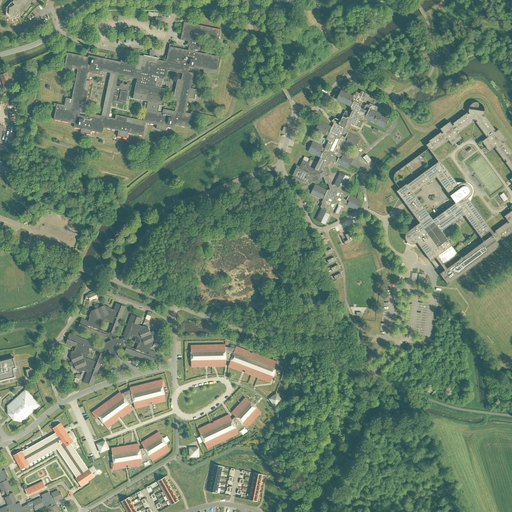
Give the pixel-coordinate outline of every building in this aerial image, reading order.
[(12,0),(7,7),(6,15),(11,20),(16,18),(18,18),(34,0),(12,0)] [(199,113),(191,112),(191,114),(186,113),(189,98),(195,99),(197,89),(191,88),(194,73),(188,72),(189,67),(204,70),(203,74),(211,75),(212,71),(218,73),(218,72),(219,67),(221,57),(195,52),(195,50),(199,50),(201,37),(218,40),(220,29),(184,22),(184,23),(183,24),(180,39),(188,41),(187,45),(189,45),(188,50),(169,46),(168,56),(166,56),(165,59),(167,59),(166,62),(159,60),(159,58),(154,57),(156,52),(151,51),(150,51),(150,56),(144,55),(144,56),(138,55),(137,60),(136,63),(121,60),(121,62),(89,55),(88,57),(67,53),(64,69),(72,70),(73,68),(78,69),(72,99),(66,98),(64,105),(57,104),(54,119),(75,124),(74,128),(81,129),(81,133),(91,135),(91,131),(103,133),(104,128),(119,131),(117,136),(127,138),(128,133),(143,136),(146,123),(157,125),(156,129),(166,131),(167,127),(175,129),(175,125),(196,129),(199,113)] [(3,82),(5,88),(11,86),(7,73),(2,75),(4,82),(3,82)] [(328,166),(330,160),(348,169),(350,166),(351,164),(352,161),(347,159),(348,157),(343,155),(342,156),(340,155),(342,151),(340,149),(339,148),(341,145),(342,145),(344,141),(346,142),(345,143),(351,146),(351,145),(356,147),(360,138),(347,132),(350,125),(351,125),(350,125),(351,123),(353,124),(352,124),(355,126),(356,126),(359,121),(361,120),(362,118),(364,119),(365,118),(384,128),(389,118),(379,113),(380,111),(379,111),(379,113),(376,111),(378,107),(370,103),(369,105),(367,104),(365,105),(363,109),(361,108),(361,106),(365,98),(364,97),(366,93),(361,90),(360,93),(356,91),(355,94),(354,94),(353,95),(340,89),(336,99),(350,107),(350,108),(351,110),(352,110),(349,117),(347,116),(346,118),(344,117),(342,116),(340,120),(335,118),(331,121),(333,123),(332,127),(319,121),(314,131),(325,135),(325,134),(328,135),(326,139),(328,141),(326,145),(324,148),(322,147),(323,147),(312,141),(307,151),(320,157),(315,166),(314,169),(314,167),(312,169),(309,165),(309,163),(303,160),(299,166),(300,167),(299,169),(297,167),(292,176),(309,184),(311,180),(313,181),(318,179),(319,178),(320,179),(325,177),(326,180),(324,180),(325,184),(328,184),(329,189),(329,190),(327,190),(315,184),(310,194),(320,199),(321,198),(323,199),(322,201),(321,203),(322,203),(320,207),(321,208),(315,220),(325,225),(330,215),(329,214),(330,212),(334,214),(334,213),(339,215),(343,207),(345,204),(347,205),(346,206),(357,211),(361,201),(359,200),(349,195),(350,194),(346,192),(346,191),(343,189),(343,187),(344,187),(349,177),(339,172),(334,185),(332,185),(332,184),(331,184),(329,176),(329,175),(328,175),(326,167),(328,166)] [(414,244),(415,243),(416,243),(417,242),(430,261),(435,258),(445,270),(440,274),(448,285),(500,246),(497,241),(500,239),(501,240),(511,232),(511,155),(502,142),(505,139),(498,129),(495,132),(482,115),(483,115),(484,111),(484,110),(484,108),(483,107),(483,105),(482,104),(481,103),(479,103),(478,102),(477,102),(475,102),(474,103),(472,103),(471,104),(470,105),(469,106),(469,108),(469,109),(468,112),(469,113),(468,114),(467,113),(452,124),(453,125),(452,126),(450,122),(440,129),(443,133),(441,134),(440,133),(429,142),(426,145),(428,149),(438,162),(406,185),(406,184),(400,189),(396,191),(400,196),(419,223),(408,231),(408,232),(407,232),(406,234),(405,235),(405,236),(405,238),(405,239),(406,240),(406,241),(407,242),(408,243),(409,244),(410,244),(412,244),(413,244),(414,244)] [(0,152),(10,155),(12,149),(0,145),(0,152)] [(363,158),(368,164),(372,161),(367,155),(363,158)] [(3,161),(0,168),(14,173),(16,166),(3,161)] [(344,242),(345,245),(353,241),(349,233),(345,235),(348,240),(344,242)] [(113,334),(115,335),(125,307),(121,305),(121,307),(120,306),(120,305),(116,303),(113,311),(109,309),(110,307),(104,305),(100,307),(98,304),(96,305),(94,306),(96,309),(91,311),(89,316),(91,317),(89,322),(81,319),(80,323),(81,323),(81,325),(79,324),(78,328),(105,338),(106,337),(110,338),(110,340),(103,344),(102,348),(100,348),(101,346),(69,334),(68,338),(69,338),(69,340),(67,339),(66,343),(77,347),(75,352),(72,351),(70,357),(72,362),(69,364),(71,367),(74,365),(76,370),(82,372),(83,370),(88,371),(83,382),(87,384),(88,382),(89,383),(89,384),(92,386),(104,355),(103,354),(104,351),(108,349),(111,356),(111,357),(112,357),(113,357),(116,356),(117,358),(116,355),(117,354),(117,353),(116,352),(116,351),(122,348),(122,347),(126,348),(125,352),(153,362),(154,358),(153,358),(153,356),(155,357),(156,353),(148,350),(150,346),(152,346),(154,341),(152,336),(155,335),(154,331),(150,332),(148,328),(143,326),(142,328),(138,326),(140,318),(137,317),(136,318),(135,318),(135,316),(131,315),(123,336),(125,337),(124,339),(123,338),(119,339),(118,337),(113,339),(112,337),(113,334)] [(191,345),(191,353),(192,353),(192,360),(191,360),(191,367),(192,367),(192,366),(195,366),(195,367),(199,367),(199,366),(201,366),(202,367),(205,367),(205,366),(208,366),(208,367),(212,367),(212,366),(215,366),(219,366),(219,365),(222,365),(222,366),(226,366),(225,360),(230,361),(228,367),(232,368),(232,367),(235,368),(234,369),(238,370),(241,371),(241,372),(243,367),(246,369),(245,373),(248,374),(249,373),(251,374),(251,375),(255,377),(255,376),(258,377),(257,378),(261,379),(261,378),(264,379),(264,380),(267,381),(268,381),(270,382),(271,383),(273,376),(273,375),(275,369),(278,362),(277,363),(275,362),(275,361),(271,360),(271,361),(268,360),(269,359),(265,357),(265,358),(262,357),(262,356),(259,355),(258,356),(255,355),(256,354),(252,353),(249,352),(249,351),(248,351),(248,352),(245,351),(246,350),(242,349),(242,350),(239,349),(239,348),(236,346),(235,348),(225,347),(225,345),(221,345),(221,346),(219,346),(218,345),(215,345),(215,346),(212,346),(212,345),(208,345),(208,346),(205,346),(205,345),(201,345),(201,346),(198,346),(198,345),(194,345),(194,346),(191,346),(191,345)] [(14,357),(0,360),(0,381),(16,377),(14,372),(17,372),(16,368),(14,357)] [(93,412),(92,412),(96,419),(99,416),(103,422),(107,428),(107,427),(109,425),(110,426),(113,424),(112,423),(115,421),(115,422),(118,420),(116,416),(118,415),(121,418),(121,417),(124,415),(124,416),(127,414),(127,413),(129,411),(130,412),(133,410),(129,405),(134,403),(135,409),(139,408),(138,407),(141,406),(141,407),(145,406),(145,405),(148,404),(148,405),(149,405),(148,401),(151,400),(152,404),(156,403),(155,403),(158,402),(159,403),(162,402),(162,401),(165,400),(165,401),(166,401),(164,394),(163,394),(162,387),(165,387),(163,379),(163,380),(160,381),(160,380),(156,381),(156,382),(153,383),(153,382),(149,383),(150,384),(147,384),(147,383),(143,384),(143,385),(140,386),(140,385),(136,386),(136,387),(134,388),(133,387),(130,388),(130,390),(121,394),(120,392),(117,394),(117,395),(115,397),(115,396),(111,398),(112,399),(110,401),(109,400),(106,402),(106,403),(104,405),(104,404),(100,406),(101,407),(99,409),(98,408),(95,410),(95,411),(93,413),(93,412)] [(8,414),(10,416),(11,415),(12,417),(12,418),(14,420),(21,421),(20,420),(22,418),(23,419),(37,407),(36,406),(38,404),(27,392),(24,394),(23,392),(10,404),(11,406),(9,408),(8,406),(7,406),(8,414)] [(281,401),(276,394),(270,399),(271,398),(276,404),(274,405),(275,406),(281,401)] [(198,429),(201,436),(202,436),(204,442),(207,449),(208,448),(207,448),(210,446),(210,447),(214,445),(213,445),(216,443),(216,444),(220,443),(219,442),(222,441),(223,441),(226,440),(226,439),(228,438),(229,438),(232,437),(232,436),(234,435),(235,436),(238,434),(237,432),(245,426),(247,428),(249,425),(249,424),(251,422),(251,423),(254,420),(253,419),(255,417),(256,418),(259,415),(258,414),(260,412),(261,413),(261,412),(256,407),(255,408),(250,403),(251,403),(245,398),(246,399),(244,401),(243,400),(240,403),(241,404),(239,406),(238,405),(236,408),(236,409),(234,411),(234,410),(231,413),(235,417),(231,420),(229,414),(226,416),(226,417),(223,418),(223,417),(219,419),(220,420),(217,421),(217,420),(213,422),(214,423),(211,424),(211,423),(207,425),(208,426),(205,427),(204,426),(201,428),(199,430),(198,429)] [(70,443),(73,441),(61,424),(53,429),(55,433),(13,456),(21,469),(57,449),(82,486),(94,477),(70,443)] [(112,448),(111,448),(112,456),(113,456),(114,462),(111,463),(112,470),(113,470),(113,469),(116,469),(120,469),(119,468),(122,467),(122,468),(126,468),(125,463),(127,463),(128,467),(129,467),(129,466),(131,466),(132,467),(135,466),(135,465),(138,465),(138,466),(142,465),(142,463),(151,459),(152,461),(155,459),(157,457),(158,458),(161,456),(161,455),(163,453),(164,454),(167,452),(166,451),(169,450),(169,451),(170,450),(166,444),(165,444),(162,439),(163,438),(159,432),(158,432),(159,433),(156,435),(156,434),(152,436),(153,437),(150,438),(150,437),(147,439),(147,440),(145,442),(144,441),(141,443),(144,448),(139,449),(138,444),(135,444),(135,445),(132,446),(132,445),(128,445),(128,446),(125,447),(125,446),(121,447),(119,448),(118,447),(115,448),(115,449),(112,449),(112,448)] [(100,451),(100,452),(108,449),(105,441),(97,444),(98,445),(99,444),(102,451),(100,451)] [(190,456),(198,456),(198,448),(190,448),(190,449),(191,449),(192,456),(190,456)] [(8,496),(5,498),(8,505),(0,509),(0,511),(23,511),(25,511),(26,511),(25,511),(29,511),(31,511),(30,509),(34,507),(35,511),(44,507),(45,508),(47,507),(48,511),(60,511),(55,502),(63,498),(61,493),(59,493),(58,490),(51,493),(52,496),(51,496),(49,492),(41,495),(43,499),(41,499),(41,498),(32,502),(34,505),(29,507),(28,504),(23,506),(24,507),(22,508),(20,503),(16,504),(15,503),(17,502),(13,493),(9,494),(8,491),(11,489),(7,480),(5,481),(4,479),(8,477),(5,470),(2,471),(1,470),(2,469),(0,463),(0,487),(2,492),(5,491),(5,492),(6,491),(8,495),(7,495),(8,496)] [(168,482),(165,477),(157,481),(160,486),(168,482)] [(28,496),(45,488),(42,481),(25,489),(28,496)] [(171,486),(168,482),(160,486),(163,491),(171,486)] [(173,491),(171,486),(163,491),(165,495),(173,491)] [(168,500),(176,496),(173,491),(165,495),(168,500)] [(171,505),(179,501),(176,496),(168,500),(171,505)] [(132,502),(129,497),(121,502),(124,506),(132,502)] [(127,511),(134,507),(132,502),(124,506),(127,511)]
